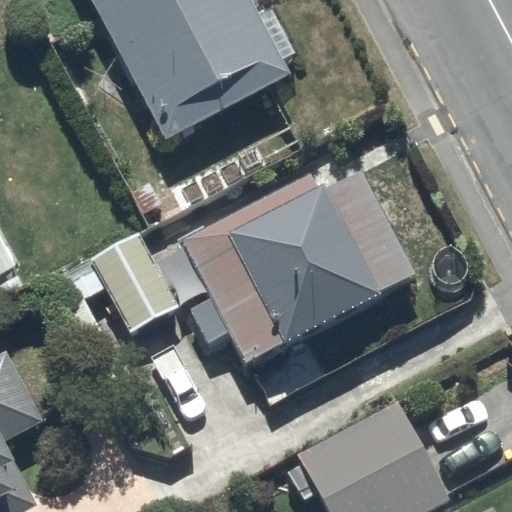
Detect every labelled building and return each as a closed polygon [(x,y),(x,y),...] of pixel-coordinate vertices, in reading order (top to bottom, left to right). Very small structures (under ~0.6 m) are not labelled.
[(89,0),(162,138),(284,75),(275,59),(290,51),(269,10),(256,17),(246,0),(89,0)] [(225,332),(241,361),(279,341),(280,344),(374,295),(373,292),(413,271),(362,173),(320,194),(309,172),(180,239),(210,298),(188,309),(206,342),(225,332)] [(172,306),(133,234),(87,259),(92,268),(48,291),(82,355),(106,342),(83,300),(103,289),(110,303),(97,310),(112,338),(172,306)] [(0,244),(0,270),(11,264),(0,244)] [(0,511),(16,511),(34,504),(2,439),(38,421),(5,352),(0,354),(0,511)] [(397,403),(298,456),(302,464),(285,473),(299,499),(316,490),(327,511),(427,511),(449,500),(397,403)]
